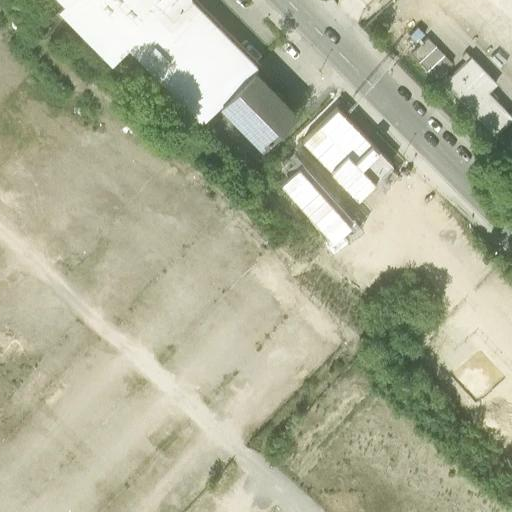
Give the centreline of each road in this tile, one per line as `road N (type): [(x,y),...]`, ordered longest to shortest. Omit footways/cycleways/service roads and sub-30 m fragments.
road 1 (track): [(0,491),(235,241)]
road 2 (tertiary): [(286,0),(511,228)]
road 3 (track): [(240,450),(0,240)]
road 4 (track): [(58,511),(274,284)]
road 5 (track): [(312,327),(142,511)]
